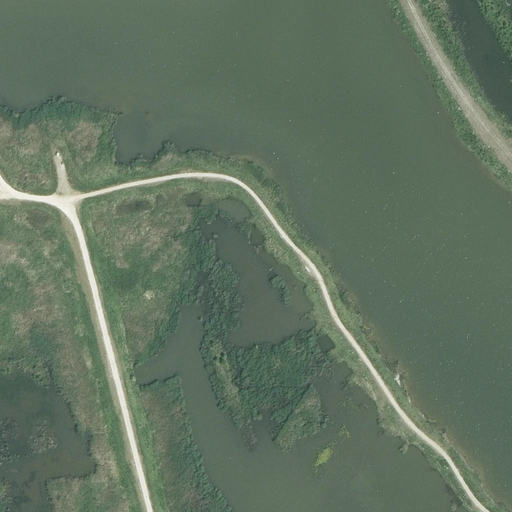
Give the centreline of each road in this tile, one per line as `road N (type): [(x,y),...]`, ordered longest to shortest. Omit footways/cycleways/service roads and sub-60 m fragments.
road 1 (track): [(67,202),(208,175),(247,190),(319,276),(332,314),(400,411),(486,511)]
road 2 (track): [(150,511),(67,202)]
road 3 (track): [(407,0),(435,63),(511,165)]
